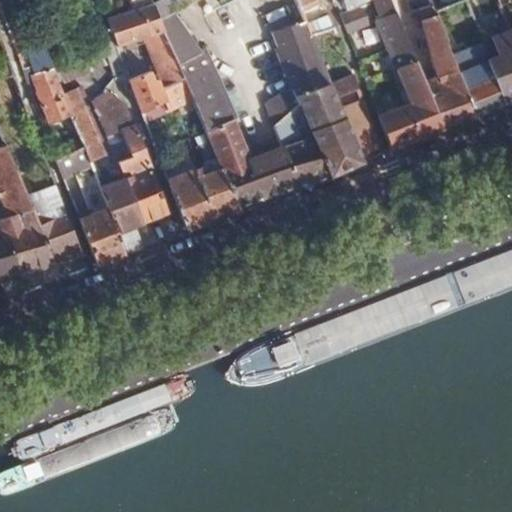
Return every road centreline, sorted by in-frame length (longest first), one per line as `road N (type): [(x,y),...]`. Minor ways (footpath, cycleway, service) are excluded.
road 1 (secondary): [(511,133),(0,340)]
road 2 (residential): [(511,223),(0,413)]
